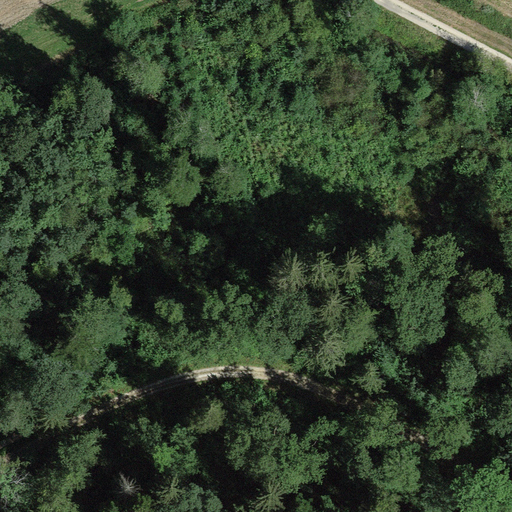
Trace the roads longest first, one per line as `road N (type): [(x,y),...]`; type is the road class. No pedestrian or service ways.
road 1 (track): [(0,467),(131,394),(214,370),(256,369),(332,394),(511,487)]
road 2 (track): [(389,0),(511,63)]
